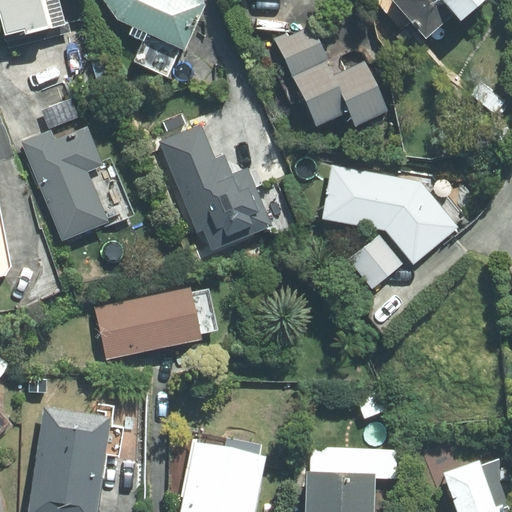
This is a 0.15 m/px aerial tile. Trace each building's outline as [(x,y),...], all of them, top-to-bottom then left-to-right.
[(0,0),(0,10),(2,9),(12,46),(68,31),(59,0),(0,0)] [(106,0),(121,20),(148,31),(136,59),(176,77),(209,1),(206,0),(106,0)] [(398,0),(428,33),(454,10),(460,16),(478,0),(398,0)] [(309,22),(276,39),(320,126),(351,110),(359,125),(391,109),(366,59),(335,74),(309,22)] [(68,92),(40,103),(50,127),(78,116),(68,92)] [(202,123),(160,141),(198,232),(205,229),(213,249),(275,224),(251,167),(235,174),(226,154),(217,158),(202,123)] [(24,142),(64,240),(136,212),(114,158),(105,162),(91,127),(57,140),(53,130),(24,142)] [(424,181),(333,164),(323,218),(390,230),(416,262),(460,226),(424,181)] [(0,274),(5,274),(4,268),(13,266),(0,201),(0,274)] [(379,236),(350,259),(374,289),(403,266),(379,236)] [(192,287),(97,307),(108,358),(203,338),(192,287)] [(377,380),(354,391),(368,418),(390,407),(377,380)] [(99,511),(113,415),(45,406),(30,511),(99,511)] [(256,511),(268,455),(196,441),(182,511),(256,511)] [(398,447),(308,444),(305,511),(374,511),(376,474),(397,475),(398,447)] [(444,468),(458,511),(508,511),(506,505),(510,504),(502,479),(511,479),(511,461),(501,461),(501,458),(495,458),(493,452),(444,468)]
